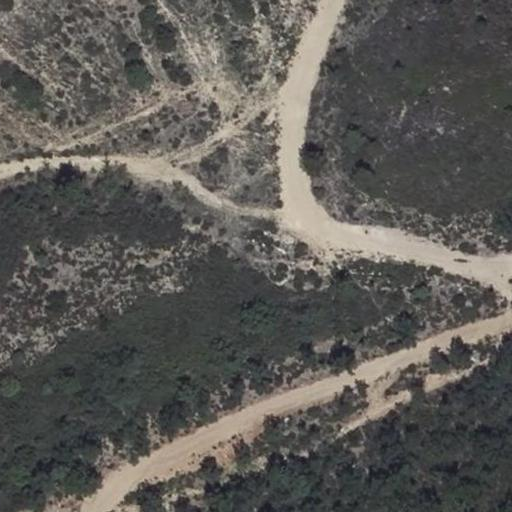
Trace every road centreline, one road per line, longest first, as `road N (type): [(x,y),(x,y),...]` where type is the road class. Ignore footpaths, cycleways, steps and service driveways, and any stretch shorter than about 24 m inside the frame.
road 1 (track): [(0,171),(91,161),(174,176),(493,272)]
road 2 (track): [(310,220),(289,161),(323,31),(341,0)]
